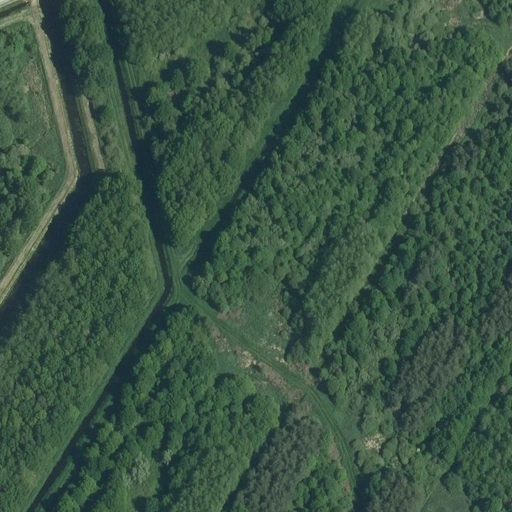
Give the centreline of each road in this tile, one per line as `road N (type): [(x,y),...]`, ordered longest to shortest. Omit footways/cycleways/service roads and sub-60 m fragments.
road 1 (track): [(0,347),(100,183),(62,0)]
road 2 (track): [(0,293),(70,176),(33,0)]
